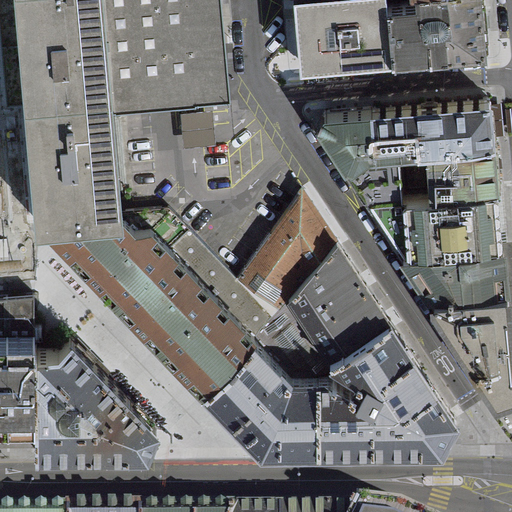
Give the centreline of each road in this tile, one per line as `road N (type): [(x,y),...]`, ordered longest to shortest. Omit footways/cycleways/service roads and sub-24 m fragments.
road 1 (residential): [(511,471),(265,95)]
road 2 (tertiary): [(0,485),(376,479)]
road 3 (residential): [(265,95),(511,76)]
road 4 (tertiary): [(511,471),(444,466),(376,479)]
